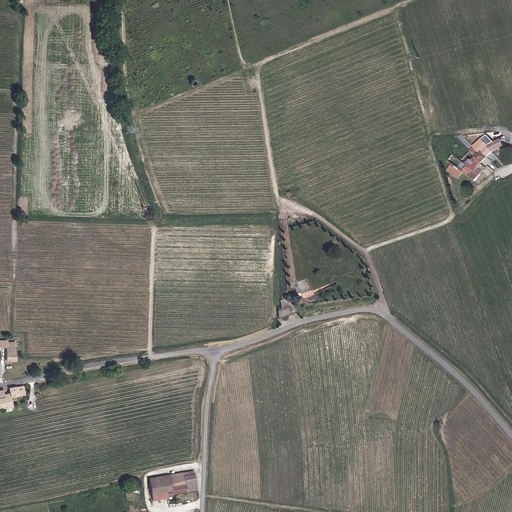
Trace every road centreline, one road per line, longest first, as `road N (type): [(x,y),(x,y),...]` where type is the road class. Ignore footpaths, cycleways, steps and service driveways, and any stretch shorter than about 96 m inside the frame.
road 1 (track): [(133,116),(249,67),(279,207),(369,251)]
road 2 (tertiary): [(511,434),(379,310),(332,314),(217,350)]
road 3 (track): [(511,168),(483,184),(448,222),(369,251),(379,310)]
road 4 (tertiary): [(217,350),(101,362),(0,384)]
road 5 (unclassified): [(204,511),(206,405),(217,350)]
road 6 (track): [(4,511),(139,478)]
